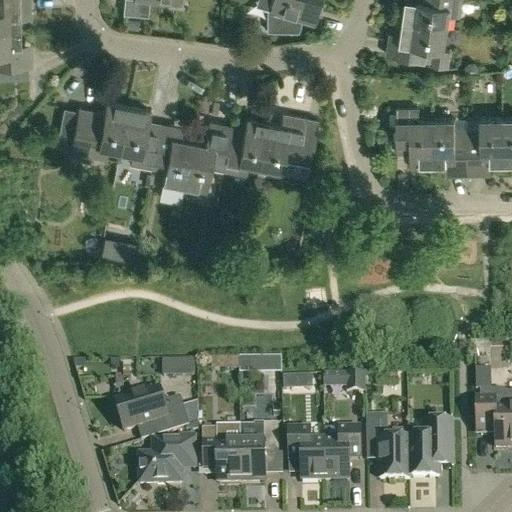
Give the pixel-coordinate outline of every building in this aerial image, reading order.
[(0,0),(0,29),(19,29),(19,8),(29,8),(29,0),(0,0)] [(319,0),(259,0),(259,5),(262,6),(262,7),(268,8),(268,30),(300,31),(303,18),(314,21),(319,0)] [(405,0),(402,20),(446,26),(447,14),(459,16),(461,0),(405,0)] [(446,26),(402,20),(400,41),(387,39),(386,53),(429,59),(429,63),(448,66),(450,49),(443,48),(446,26)] [(19,29),(0,29),(0,64),(31,64),(30,50),(20,51),(19,29)] [(412,79),(422,89),(430,81),(420,71),(412,79)] [(102,111),(77,105),(68,150),(103,157),(106,145),(118,148),(126,104),(104,99),(102,111)] [(128,161),(150,166),(159,120),(147,118),(149,108),(126,104),(118,148),(130,150),(128,161)] [(410,157),(410,162),(432,161),(431,118),(419,118),(419,106),(395,106),(397,150),(406,150),(407,157),(410,157)] [(282,111),(280,122),(266,119),(257,163),(280,168),(282,157),(308,162),(317,118),(282,111)] [(245,161),(257,163),(266,119),(245,115),(243,126),(230,123),(221,168),(243,172),(245,161)] [(479,117),(466,117),(467,172),(481,172),(480,160),(501,160),(501,116),(479,117)] [(511,116),(501,116),(501,160),(511,159),(511,116)] [(453,117),(431,118),(432,161),(453,160),(453,173),(467,172),(466,117),(453,117)] [(161,178),(182,183),(191,138),(171,134),(173,123),(159,120),(150,166),(163,168),(161,178)] [(205,141),(191,138),(182,183),(205,187),(209,165),(221,168),(230,123),(217,121),(217,122),(209,121),(205,141)] [(136,242),(120,239),(117,257),(133,260),(136,242)] [(227,359),(227,371),(240,371),(240,359),(227,359)] [(240,371),(240,374),(281,374),(281,359),(240,359),(240,371)] [(194,377),(194,361),(179,362),(179,377),(194,377)] [(366,373),(346,373),(346,392),(366,392),(366,373)] [(385,389),(407,388),(406,374),(384,375),(385,389)] [(298,389),(298,376),(284,377),(284,390),(298,389)] [(158,390),(114,404),(123,433),(138,428),(158,422),(162,435),(187,428),(188,427),(196,425),(196,424),(193,414),(185,417),(183,408),(165,414),(162,403),(158,390)] [(503,391),(479,391),(480,438),(495,437),(495,449),(511,448),(511,392),(506,393),(503,391)] [(436,437),(408,438),(409,480),(409,478),(438,477),(438,467),(452,467),(452,446),(451,422),(436,423),(436,437)] [(379,480),(409,480),(408,438),(407,438),(407,440),(379,440),(379,424),(365,424),(366,450),(378,450),(379,480)] [(277,425),(253,425),(253,427),(239,428),(240,443),(240,483),(264,482),(264,455),(278,455),(277,425)] [(201,430),(202,456),(216,456),(216,483),(240,483),(240,443),(239,428),(216,428),(216,430),(201,430)] [(348,460),(360,460),(360,429),(338,430),(338,431),(324,431),(323,441),(324,441),(325,481),(349,481),(348,460)] [(300,430),(288,430),(288,462),(300,461),(300,482),(325,481),(324,441),(323,441),(300,441),(300,430)] [(139,457),(139,485),(180,484),(180,466),(194,466),(193,436),(178,437),(178,442),(152,442),(152,456),(139,457)]
